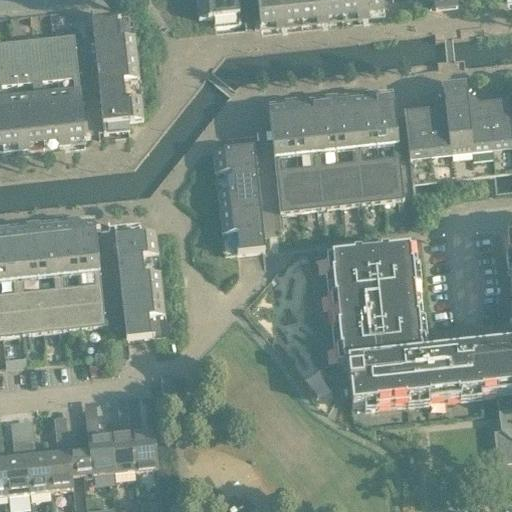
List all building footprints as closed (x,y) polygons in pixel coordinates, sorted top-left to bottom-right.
[(254,33),(259,32),(256,0),(196,0),(197,1),(196,1),(198,24),(213,22),(214,31),(240,28),(240,27),(254,26),(254,33)] [(298,0),(256,0),(259,32),(301,27),(298,0)] [(298,0),(301,27),(342,23),(339,0),(298,0)] [(339,0),(342,23),(383,19),(381,1),(381,0),(339,0)] [(459,0),(381,0),(381,1),(387,0),(423,0),(433,7),(434,13),(456,11),(455,5),(459,0)] [(74,43),(84,138),(89,137),(89,138),(103,136),(103,137),(129,135),(129,126),(143,124),(132,21),(91,25),(93,41),(74,43)] [(32,47),(43,150),(85,146),(84,138),(74,43),(74,42),(32,47)] [(0,50),(0,129),(3,154),(43,150),(32,47),(0,50)] [(402,191),(511,179),(511,107),(480,111),(466,100),(465,94),(443,97),(443,102),(432,116),(394,120),(402,191)] [(404,206),(402,191),(394,120),(392,102),(351,107),(362,210),(404,206)] [(310,111),(321,214),(362,210),(351,107),(310,111)] [(280,219),(321,214),(310,111),(269,115),(272,143),(280,219)] [(281,238),(280,219),(272,143),(253,145),(253,144),(226,147),(227,155),(213,157),(215,179),(216,179),(218,197),(217,197),(219,219),(222,240),(225,259),(240,258),(240,259),(265,256),(263,240),(281,238)] [(53,234),(64,337),(105,333),(105,331),(95,237),(94,229),(53,234)] [(95,237),(105,331),(124,329),(126,345),(166,341),(155,237),(141,239),(140,230),(114,233),(114,234),(100,236),(95,237)] [(12,238),(23,341),(64,337),(53,234),(12,238)] [(0,239),(0,343),(23,341),(12,238),(0,239)] [(511,511),(511,242),(506,243),(507,261),(511,260),(511,265),(511,279),(510,280),(511,302),(511,350),(506,351),(504,336),(436,343),(438,358),(426,359),(424,342),(420,342),(418,323),(422,323),(419,289),(415,290),(412,271),(416,270),(415,253),(376,257),(376,252),(363,253),(364,258),(326,262),(328,280),(332,280),(334,299),(330,299),(333,332),(337,332),(339,351),(335,351),(337,369),(347,368),(348,376),(347,377),(349,389),(352,413),(374,411),(375,415),(408,411),(408,407),(427,405),(427,409),(461,405),(460,401),(479,399),(480,403),(496,401),(500,434),(497,434),(500,458),(508,465),(511,464),(511,511)] [(98,370),(90,371),(91,380),(99,379),(98,370)] [(160,380),(163,402),(175,401),(172,379),(160,380)] [(140,423),(130,424),(135,476),(158,473),(154,436),(142,437),(140,423)] [(114,478),(135,476),(130,424),(119,425),(120,439),(110,441),(114,478)] [(92,480),(114,478),(110,441),(99,442),(97,428),(86,429),(88,443),(87,443),(88,455),(89,455),(92,480)] [(73,494),(72,483),(69,457),(68,457),(67,443),(56,444),(57,458),(46,460),(50,497),(73,494)] [(29,499),(50,497),(46,460),(36,461),(34,447),(23,448),(29,499)] [(7,502),(29,499),(23,448),(13,449),(14,463),(3,464),(7,502)] [(72,483),(92,480),(89,455),(88,455),(69,457),(72,483)]
